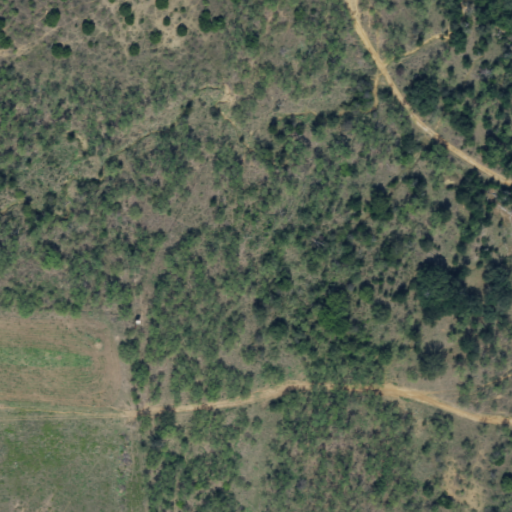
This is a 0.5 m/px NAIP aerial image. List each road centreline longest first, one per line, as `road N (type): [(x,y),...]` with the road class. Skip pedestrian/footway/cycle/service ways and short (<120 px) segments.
road 1 (residential): [(511,425),(101,470),(0,449)]
road 2 (residential): [(382,0),(385,63),(425,114),(511,153)]
